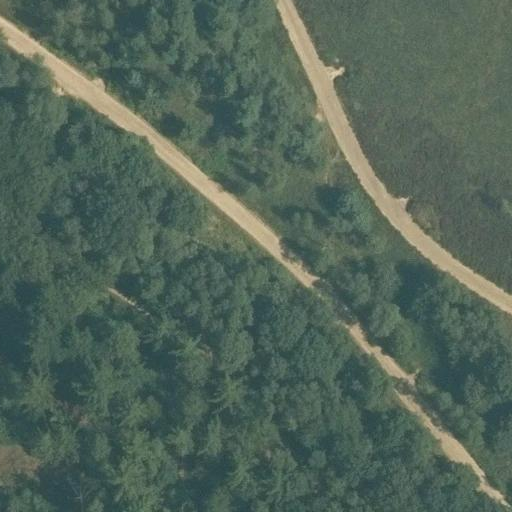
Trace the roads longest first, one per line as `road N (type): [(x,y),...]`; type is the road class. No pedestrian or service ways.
road 1 (track): [(0,23),(267,232),(502,511)]
road 2 (track): [(0,229),(121,294),(199,351),(330,511)]
road 3 (track): [(281,0),(334,118),(384,203),(438,258),(511,306)]
